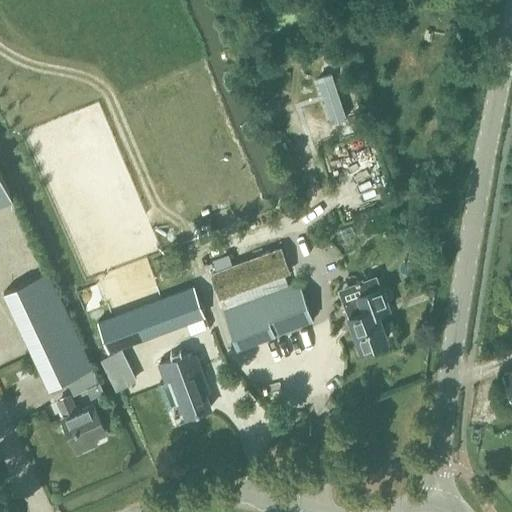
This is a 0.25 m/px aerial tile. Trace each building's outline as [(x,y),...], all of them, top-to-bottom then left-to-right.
[(0,204),(14,198),(11,192),(0,168),(0,204)] [(204,253),(219,292),(287,267),(272,229),(204,253)] [(5,292),(6,295),(49,388),(68,379),(93,368),(48,271),(5,292)] [(225,311),(238,346),(313,319),(299,283),(225,311)] [(109,350),(163,330),(205,315),(205,314),(194,285),(98,320),(109,350)] [(380,287),(361,294),(366,308),(350,315),(362,347),(387,337),(375,306),(386,302),(387,306),(388,306),(381,286),(380,287)] [(176,389),(186,416),(211,407),(201,379),(205,378),(196,354),(189,356),(188,351),(159,362),(170,391),(176,389)] [(75,394),(82,390),(88,388),(93,400),(106,394),(93,368),(68,379),(75,394)] [(71,395),(58,401),(65,416),(63,417),(78,451),(96,442),(94,436),(106,430),(94,403),(78,410),(71,395)]
